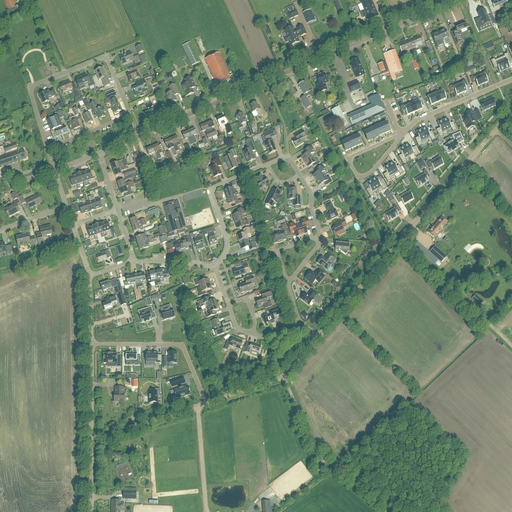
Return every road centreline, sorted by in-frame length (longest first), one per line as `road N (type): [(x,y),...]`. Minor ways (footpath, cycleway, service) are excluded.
road 1 (tertiary): [(139,136),(456,0)]
road 2 (unclassified): [(317,337),(511,111)]
road 3 (residential): [(47,149),(28,87),(105,56),(129,114)]
road 4 (track): [(400,241),(511,347)]
road 5 (residential): [(90,338),(179,347),(205,403)]
road 6 (residential): [(214,264),(227,242),(210,188),(266,165)]
road 7 (residential): [(402,136),(363,177),(349,157),(399,136)]
road 8 (residential): [(511,78),(416,120),(402,136)]
